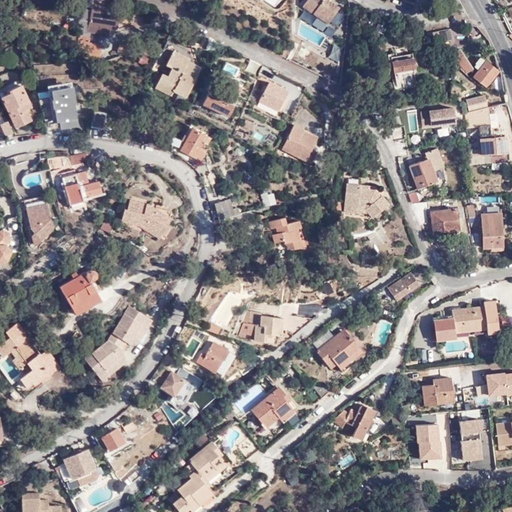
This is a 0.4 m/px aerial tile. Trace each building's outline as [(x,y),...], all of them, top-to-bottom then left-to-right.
[(325,22),(336,7),(324,0),(304,0),(300,5),(325,22)] [(118,21),(119,21),(121,13),(92,9),(89,31),(98,33),(98,35),(108,36),(109,27),(117,28),(118,21)] [(121,13),(119,21),(128,22),(129,14),(121,13)] [(214,51),(218,43),(210,39),(208,49),(214,51)] [(102,47),(89,43),(79,41),(77,45),(89,54),(100,57),(102,47)] [(131,55),(134,45),(122,42),(121,46),(119,45),(117,52),(131,55)] [(467,73),(473,68),(460,48),(454,53),(467,73)] [(186,97),(200,66),(189,60),(189,58),(173,50),(167,65),(172,68),(168,76),(163,73),(156,88),(171,95),(174,91),(186,97)] [(415,69),(412,57),(392,61),(395,73),(415,69)] [(487,87),(498,72),(481,58),(474,67),(479,70),(474,77),(487,87)] [(258,76),(262,69),(248,61),(244,69),(258,76)] [(232,104),(240,87),(227,80),(219,97),(209,93),(203,103),(229,116),(234,105),(232,104)] [(278,110),(288,91),(269,81),(259,101),(278,110)] [(31,107),(20,84),(8,90),(9,93),(2,97),(10,113),(16,126),(31,119),(27,109),(31,107)] [(63,127),(77,125),(73,104),(75,103),(72,87),(54,91),(58,121),(62,121),(63,127)] [(265,113),(267,109),(255,104),(254,107),(265,113)] [(453,108),(435,110),(436,112),(432,113),(432,110),(421,112),(422,126),(455,122),(453,108)] [(489,124),(488,108),(465,113),(466,131),(476,130),(475,126),(479,126),(489,124)] [(103,127),(105,113),(95,112),(93,125),(103,127)] [(252,130),(255,123),(246,119),(243,126),(252,130)] [(6,135),(13,132),(7,121),(1,124),(6,135)] [(303,134),(305,129),(295,124),(282,148),(311,162),(316,151),(311,148),(315,140),(303,134)] [(479,126),(481,154),(506,152),(505,136),(491,137),(489,124),(479,126)] [(192,127),(188,136),(185,142),(180,151),(201,160),(206,149),(201,146),(204,142),(207,135),(206,135),(200,131),(192,127)] [(318,136),(305,129),(303,134),(315,140),(318,136)] [(207,135),(204,142),(209,145),(212,137),(207,135)] [(428,158),(433,171),(443,168),(437,148),(426,152),(428,158)] [(506,152),(481,154),(482,162),(506,160),(506,152)] [(83,167),(82,161),(80,154),(70,156),(72,168),(83,167)] [(469,155),(470,164),(482,162),(481,154),(469,155)] [(436,181),(433,171),(428,158),(409,166),(417,188),(436,181)] [(69,203),(71,203),(81,200),(82,200),(82,196),(100,192),(97,180),(87,183),(84,170),(62,176),(69,203)] [(360,184),(347,183),(346,183),(345,207),(365,209),(368,212),(372,217),(388,203),(382,195),(380,197),(374,189),(367,189),(360,189),(360,184)] [(268,206),(276,204),(273,192),(265,194),(268,206)] [(36,233),(33,235),(34,241),(37,244),(54,229),(47,221),(51,218),(45,195),(24,201),(31,227),(36,233)] [(112,205),(116,199),(111,196),(107,202),(112,205)] [(120,201),(116,198),(116,199),(112,205),(116,207),(120,201)] [(216,208),(218,218),(234,214),(233,208),(231,199),(226,200),(227,206),(216,208)] [(169,216),(171,210),(130,200),(128,209),(124,208),(121,221),(139,226),(158,239),(172,217),(169,216)] [(215,203),(216,208),(227,206),(226,200),(215,203)] [(482,225),(483,248),(490,247),(490,251),(502,250),(500,213),(478,214),(476,204),(468,206),(471,227),(482,225)] [(457,229),(455,209),(431,211),(433,232),(457,229)] [(271,227),(273,227),(276,226),(278,232),(275,233),(272,234),(275,242),(284,240),(285,242),(300,238),(297,228),(301,227),(299,220),(287,223),(285,216),(269,220),(271,227)] [(0,230),(0,262),(6,262),(12,253),(7,245),(11,240),(9,233),(2,229),(0,230)] [(466,272),(476,270),(474,257),(464,259),(466,272)] [(76,314),(101,299),(90,281),(94,278),(95,275),(95,273),(94,271),(91,269),(88,269),(60,286),(76,314)] [(387,288),(395,299),(416,284),(410,272),(387,288)] [(486,322),(496,321),(495,300),(484,301),(484,306),(484,309),(471,310),(470,308),(453,310),(453,317),(437,319),(439,337),(455,336),(455,332),(486,329),(486,322)] [(130,306),(114,332),(122,338),(127,342),(130,343),(134,337),(139,340),(152,319),(130,306)] [(251,325),(252,311),(248,311),(241,326),(247,328),(249,324),(251,325)] [(266,334),(274,335),(280,335),(282,317),(261,315),(261,312),(252,311),(251,325),(256,325),(254,340),(265,342),(266,334)] [(40,380),(49,374),(59,366),(46,350),(40,355),(33,346),(35,344),(30,337),(28,338),(18,323),(6,333),(10,338),(0,344),(0,354),(2,357),(10,351),(15,358),(11,360),(18,369),(26,364),(31,370),(19,378),(26,387),(32,383),(33,385),(40,380)] [(247,328),(241,326),(236,336),(243,338),(247,328)] [(342,341),(349,335),(344,329),(337,334),(342,341)] [(122,338),(114,332),(109,339),(85,359),(100,378),(103,379),(105,379),(107,378),(109,377),(110,374),(115,368),(126,359),(123,349),(120,341),(122,338)] [(273,342),(274,335),(266,334),(265,342),(273,342)] [(359,347),(349,335),(342,341),(337,334),(316,351),(322,357),(327,353),(336,364),(340,369),(349,361),(346,357),(359,347)] [(222,360),(228,350),(214,342),(205,356),(202,353),(196,361),(213,372),(221,359),(222,360)] [(362,351),(359,347),(346,357),(349,361),(362,351)] [(327,353),(322,357),(330,368),(336,364),(327,353)] [(286,356),(274,365),(279,371),(284,366),(286,368),(292,363),(286,355),(286,356)] [(175,408),(185,399),(199,378),(187,370),(182,378),(169,369),(158,387),(169,394),(166,400),(175,408)] [(511,397),(511,374),(505,375),(505,373),(486,375),(488,385),(475,387),(477,398),(507,394),(507,398),(511,397)] [(51,377),(49,374),(40,380),(42,383),(51,377)] [(434,398),(452,396),(451,377),(432,379),(433,385),(422,386),(424,404),(435,403),(434,398)] [(321,398),(328,392),(318,381),(312,386),(321,398)] [(305,391),(314,403),(321,398),(312,386),(305,391)] [(284,399),(287,396),(279,387),(252,409),(266,426),(277,416),(281,421),(294,410),(287,402),(284,399)] [(356,412),(370,419),(374,411),(362,405),(358,407),(356,412)] [(364,432),(370,419),(356,412),(351,409),(349,414),(344,410),(333,420),(341,428),(345,422),(356,428),(364,432)] [(460,423),(464,461),(484,459),(481,431),(484,431),(483,421),(460,423)] [(511,422),(495,424),(498,445),(511,443),(511,422)] [(127,432),(132,429),(129,424),(124,427),(127,432)] [(439,442),(438,424),(416,426),(417,443),(419,443),(420,461),(443,460),(442,442),(439,442)] [(109,450),(125,441),(117,427),(102,437),(109,450)] [(199,428),(191,436),(202,449),(211,442),(199,428)] [(364,432),(356,428),(352,435),(359,439),(364,432)] [(260,448),(250,436),(245,441),(254,453),(260,448)] [(202,449),(189,460),(191,463),(196,469),(204,478),(218,467),(220,470),(226,466),(218,457),(215,454),(219,450),(212,441),(211,442),(202,449)] [(238,447),(248,459),(254,453),(245,441),(238,447)] [(77,475),(95,469),(96,468),(88,449),(64,458),(67,468),(61,470),(64,480),(77,475)] [(183,470),(188,475),(196,469),(191,463),(183,470)] [(204,478),(207,481),(220,470),(218,467),(204,478)] [(97,475),(95,469),(77,475),(80,482),(84,484),(96,479),(97,475)] [(207,487),(210,484),(207,481),(204,478),(196,469),(188,475),(190,478),(177,489),(182,496),(173,503),(179,511),(184,511),(189,509),(191,511),(212,494),(207,487)] [(61,511),(61,510),(56,510),(56,505),(49,505),(49,500),(40,500),(39,493),(22,493),(22,511),(61,511)] [(81,511),(87,511),(91,510),(84,498),(76,502),(81,511)] [(511,501),(497,507),(498,511),(500,511),(502,511),(509,511),(511,511),(511,501)]
